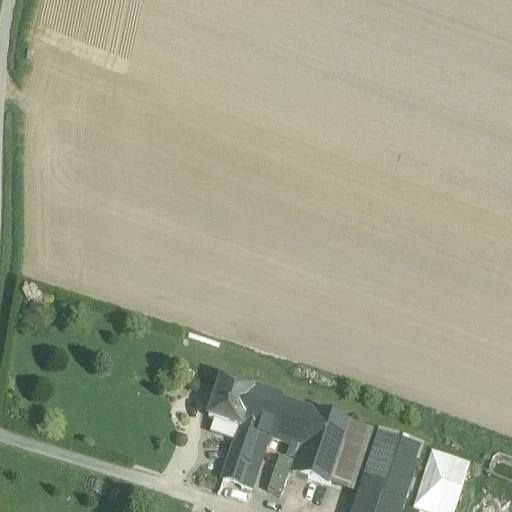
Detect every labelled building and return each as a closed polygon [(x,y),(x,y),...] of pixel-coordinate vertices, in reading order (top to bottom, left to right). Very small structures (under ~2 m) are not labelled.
[(241,432),(253,394),(253,393),(221,383),(208,421),(215,423),(241,432)] [(314,414),(253,394),(241,432),(237,444),(223,484),(242,490),(260,438),(272,442),(292,448),(301,451),(314,414)] [(351,426),(314,414),(301,451),(298,461),(293,476),(331,489),(351,426)] [(241,432),(215,423),(211,435),(237,444),(241,432)] [(331,489),(358,498),(379,435),(351,426),(331,489)] [(358,498),(353,511),(403,511),(424,450),(379,435),(358,498)] [(260,438),(242,490),(254,494),(272,442),(260,438)] [(301,451),(292,448),(289,458),(298,461),(301,451)] [(294,465),(280,460),(268,494),(282,499),(294,465)]
